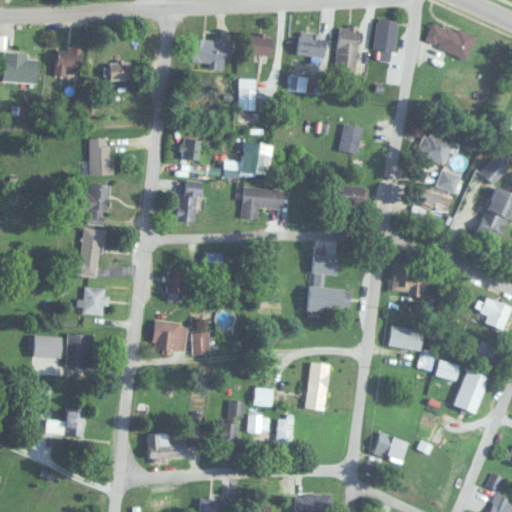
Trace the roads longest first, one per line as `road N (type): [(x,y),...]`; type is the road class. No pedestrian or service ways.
road 1 (residential): [(345,511),(402,0)]
road 2 (residential): [(111,511),(166,80),(158,12)]
road 3 (residential): [(511,289),(346,233),(146,238)]
road 4 (residential): [(0,19),(368,0)]
road 5 (residential): [(349,472),(138,479),(113,493)]
road 6 (residential): [(458,511),(511,381)]
